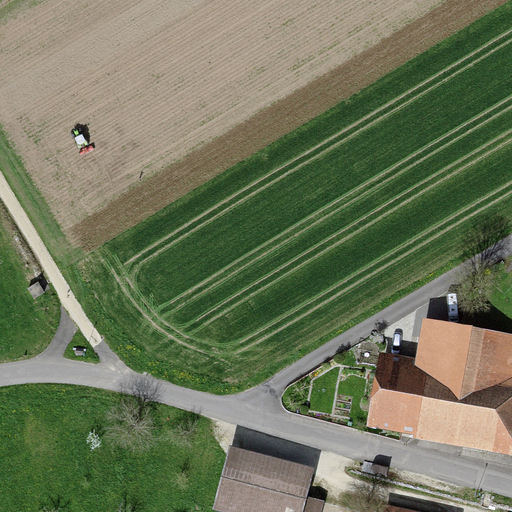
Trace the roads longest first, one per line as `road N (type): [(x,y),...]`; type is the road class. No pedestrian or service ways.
road 1 (unclassified): [(511,488),(130,383),(68,373),(0,375)]
road 2 (track): [(130,383),(72,306),(0,183)]
